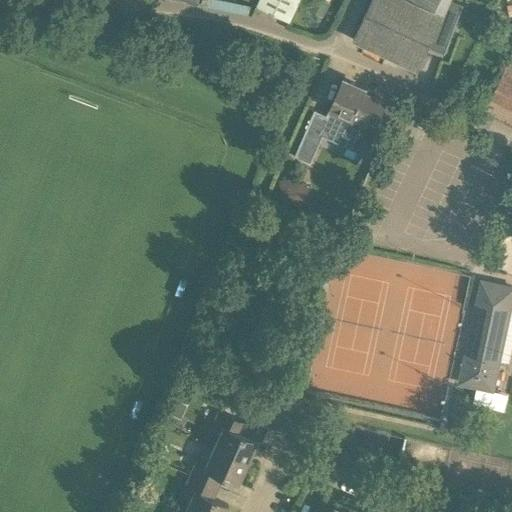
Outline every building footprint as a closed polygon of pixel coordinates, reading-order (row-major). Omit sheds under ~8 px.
[(289,21),(299,0),(259,0),(257,6),(289,21)] [(313,0),(309,10),(323,17),(331,2),(326,0),(313,0)] [(370,0),(353,39),(419,71),(429,49),(450,3),(451,0),(370,0)] [(439,54),(450,30),(460,8),(450,3),(429,49),(439,54)] [(511,66),(508,65),(491,98),(511,108),(511,66)] [(343,79),(327,116),(315,111),(295,158),(310,165),(323,137),(369,157),(382,128),(377,125),(387,105),(365,95),(367,90),(343,79)] [(282,205),(310,201),(307,183),(298,184),(297,178),(278,181),(282,205)] [(340,235),(347,220),(332,214),(326,229),(340,235)] [(493,391),(511,306),(511,301),(511,288),(482,282),(460,384),(493,391)] [(191,399),(184,391),(176,398),(182,406),(191,399)] [(236,432),(241,422),(218,411),(209,432),(217,436),(212,447),(246,463),(256,441),(236,432)] [(189,476),(212,486),(217,475),(236,484),(246,463),(212,447),(207,458),(198,455),(189,476)] [(207,496),(212,486),(189,476),(180,496),(189,500),(184,511),(224,511),(227,505),(207,496)]
